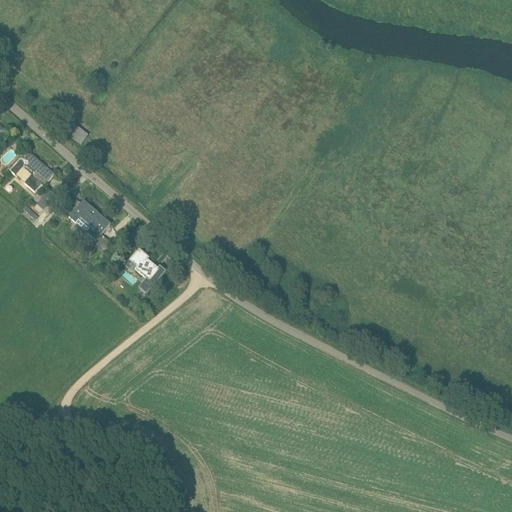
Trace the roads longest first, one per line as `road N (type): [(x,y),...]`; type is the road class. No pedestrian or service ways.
road 1 (unclassified): [(511,442),(331,357),(233,298),(0,96)]
road 2 (track): [(203,276),(60,412),(67,433),(148,462),(166,482),(167,511)]
